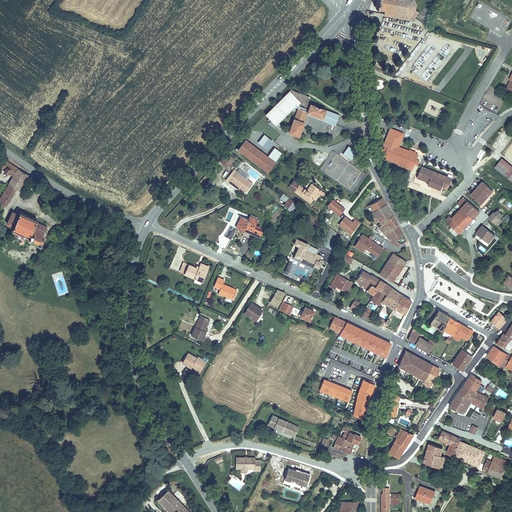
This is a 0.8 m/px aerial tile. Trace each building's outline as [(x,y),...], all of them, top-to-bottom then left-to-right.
[(374,0),(373,7),(374,9),(382,10),(382,14),(408,19),(414,23),(416,21),(411,16),(415,11),(416,8),(416,4),(413,0),(374,0)] [(322,117),(325,109),(307,102),(309,96),(290,89),(265,114),(274,123),(297,99),(301,100),(300,103),(298,108),(322,117)] [(276,125),(297,102),(300,103),(301,100),(297,99),(274,123),(276,125)] [(334,124),(338,114),(325,109),(322,117),(298,108),(294,119),(303,122),(307,114),(334,124)] [(303,122),(294,119),(289,132),(299,136),(303,122)] [(270,136),(275,129),(269,125),(264,132),(270,136)] [(403,133),(390,127),(380,152),(385,153),(383,157),(397,163),(408,167),(412,168),(414,162),(416,158),(417,154),(415,153),(408,150),(398,146),(403,133)] [(275,129),(270,136),(284,147),(289,140),(275,129)] [(265,150),(271,142),(263,136),(257,144),(265,150)] [(237,150),(266,172),(280,154),(273,148),(266,158),(244,141),(237,150)] [(223,169),(230,162),(224,156),(217,164),(223,169)] [(0,170),(11,179),(16,170),(15,169),(16,167),(3,157),(0,160),(0,170)] [(511,166),(502,158),(495,166),(511,179),(511,166)] [(452,178),(421,165),(417,176),(428,181),(427,183),(441,189),(442,185),(444,186),(448,188),(452,178)] [(27,178),(16,170),(11,179),(0,195),(0,209),(1,210),(2,207),(5,208),(15,192),(17,193),(27,178)] [(228,186),(229,185),(236,190),(242,195),(250,186),(233,173),(225,184),(228,186)] [(299,184),(293,180),(288,187),(309,204),(312,199),(315,201),(319,195),(321,192),(311,184),(307,191),(304,189),(303,191),(297,187),(299,184)] [(493,191),(482,181),(470,195),(481,204),(493,191)] [(498,194),(486,208),(491,212),(495,208),(494,207),(498,202),(501,204),(505,199),(501,196),(498,194)] [(457,204),(461,208),(473,219),(479,212),(463,198),(457,204)] [(293,203),(288,200),(284,206),(288,209),(293,203)] [(344,210),(332,200),(327,206),(339,216),(344,210)] [(369,206),(373,212),(383,206),(380,200),(369,206)] [(387,211),(383,206),(373,212),(376,217),(387,211)] [(473,219),(461,208),(451,219),(449,217),(445,221),(459,234),(473,219)] [(225,221),(230,222),(234,212),(228,210),(225,221)] [(493,212),(488,219),(498,226),(502,220),(499,217),(502,213),(497,210),(494,213),(493,212)] [(387,211),(377,217),(380,223),(390,216),(387,211)] [(37,221),(20,212),(18,216),(11,213),(5,226),(11,229),(8,235),(16,239),(15,242),(22,245),(24,243),(39,250),(49,229),(36,223),(37,221)] [(507,213),(502,218),(507,222),(511,217),(507,213)] [(245,219),(239,216),(234,226),(236,227),(236,229),(236,230),(237,230),(238,231),(239,231),(240,230),(241,230),(257,238),(260,232),(257,230),(258,228),(254,226),(252,228),(251,227),(254,221),(247,217),(245,219)] [(396,226),(390,216),(377,225),(390,239),(392,242),(394,243),(396,245),(399,247),(403,244),(398,240),(401,238),(394,227),(396,226)] [(320,224),(311,218),(309,221),(317,228),(320,224)] [(343,218),(337,226),(351,235),(359,222),(353,219),(351,223),(351,224),(348,222),(349,222),(343,218)] [(394,227),(401,238),(403,236),(396,226),(394,227)] [(494,237),(482,226),(476,234),(488,244),(494,237)] [(362,235),(354,247),(362,253),(365,248),(378,257),(382,250),(376,246),(377,245),(362,235)] [(315,251),(294,239),(291,244),(296,247),(291,256),(297,260),(298,258),(310,265),(309,267),(314,270),(319,261),(316,260),(318,257),(313,254),(315,251)] [(480,245),(477,248),(484,253),(486,250),(480,245)] [(395,251),(381,273),(393,281),(407,259),(395,251)] [(353,259),(346,254),(343,259),(350,264),(353,259)] [(310,265),(298,258),(297,260),(297,262),(303,266),(304,264),(309,267),(310,265)] [(179,271),(184,273),(188,265),(183,263),(179,271)] [(194,267),(188,265),(184,273),(202,281),(206,270),(198,266),(197,269),(194,267)] [(382,302),(391,289),(371,275),(370,277),(362,271),(355,282),(360,285),(361,284),(368,289),(367,291),(374,296),(375,294),(380,297),(378,299),(382,302)] [(511,278),(508,276),(503,283),(511,288),(511,278)] [(224,280),(217,277),(213,286),(219,289),(217,293),(233,299),(237,290),(222,284),(224,280)] [(349,287),(334,278),(327,289),(333,293),(335,290),(345,296),(349,287)] [(269,302),(277,306),(284,292),(277,288),(269,302)] [(393,309),(402,296),(391,289),(382,302),(381,302),(393,309)] [(410,302),(402,296),(393,309),(385,321),(382,326),(385,327),(388,322),(390,322),(393,318),(401,322),(410,302)] [(263,309),(250,301),(243,313),(256,320),(263,309)] [(293,306),(283,301),(279,309),(290,314),(293,306)] [(373,301),(369,307),(375,311),(379,304),(373,301)] [(349,310),(353,312),(357,306),(354,303),(349,310)] [(314,311),(305,307),(300,317),(310,321),(314,311)] [(368,321),(373,314),(365,308),(360,316),(368,321)] [(442,329),(449,319),(432,309),(427,316),(432,319),(430,322),(442,330),(442,329)] [(507,319),(498,312),(491,321),(500,328),(507,319)] [(329,327),(340,332),(347,321),(334,315),(329,327)] [(201,316),(191,337),(202,342),(206,333),(205,332),(206,329),(210,321),(201,316)] [(449,319),(442,329),(453,335),(459,324),(449,319)] [(393,343),(347,321),(340,332),(340,333),(388,356),(393,343)] [(459,324),(453,335),(457,338),(459,334),(467,339),(472,332),(459,324)] [(422,332),(413,327),(407,340),(414,344),(419,338),(422,332)] [(504,334),(501,338),(508,342),(505,347),(511,350),(511,338),(505,335),(504,334)] [(419,338),(414,344),(428,353),(432,345),(419,338)] [(508,342),(501,338),(497,344),(505,347),(508,342)] [(510,358),(493,347),(486,355),(499,366),(501,363),(504,365),(511,369),(511,356),(510,358)] [(471,357),(460,350),(452,363),(462,370),(471,357)] [(198,357),(189,351),(183,361),(192,367),(193,365),(201,370),(209,359),(204,356),(203,357),(199,355),(198,357)] [(432,366),(404,351),(398,367),(413,374),(417,366),(422,369),(418,377),(425,381),(432,366)] [(422,369),(417,366),(413,374),(418,377),(422,369)] [(432,366),(425,381),(423,385),(428,388),(437,369),(432,366)] [(472,374),(464,385),(476,391),(480,384),(479,383),(481,381),(472,374)] [(352,389),(324,378),(320,390),(348,401),(352,389)] [(354,413),(365,418),(368,404),(372,390),(375,383),(363,379),(361,386),(357,400),(354,413)] [(395,387),(410,393),(414,385),(399,379),(395,387)] [(476,391),(464,385),(455,397),(453,399),(449,407),(464,412),(471,401),(484,408),(489,398),(475,392),(476,391)] [(493,388),(488,385),(485,389),(490,393),(493,388)] [(384,415),(394,416),(398,395),(388,392),(384,415)] [(498,409),(493,420),(500,424),(506,412),(498,409)] [(268,423),(282,430),(286,420),(273,413),(268,423)] [(355,417),(347,414),(346,415),(347,416),(346,420),(353,423),(355,417)] [(299,426),(286,420),(282,430),(294,435),(299,426)] [(477,427),(472,424),(469,431),(475,434),(476,431),(477,432),(478,430),(477,430),(476,429),(477,427)] [(410,434),(402,429),(398,437),(406,441),(410,434)] [(344,430),(341,436),(347,439),(350,440),(354,434),(344,430)] [(461,439),(442,430),(438,438),(451,444),(448,452),(456,456),(457,454),(455,453),(461,440),(461,439)] [(344,445),(347,439),(341,436),(338,435),(337,436),(334,434),(331,440),(333,440),(332,441),(335,442),(333,447),(350,453),(351,448),(344,445)] [(351,448),(354,442),(358,444),(361,436),(354,434),(350,440),(347,439),(344,445),(351,448)] [(406,441),(398,437),(397,438),(395,437),(393,441),(394,441),(387,452),(390,454),(390,455),(396,458),(406,441)] [(455,453),(457,454),(456,456),(478,466),(485,451),(478,448),(479,446),(475,445),(475,447),(461,440),(455,453)] [(443,447),(429,442),(423,461),(440,467),(444,456),(440,454),(443,447)] [(491,460),(487,459),(483,470),(500,477),(507,461),(494,455),(491,460)] [(252,459),(237,458),(236,468),(241,469),(241,470),(247,470),(247,469),(260,470),(260,467),(255,466),(256,461),(256,460),(251,460),(252,459)] [(306,476),(288,470),(285,482),(302,488),(306,476)] [(310,477),(306,476),(302,488),(301,492),(305,493),(310,477)] [(389,511),(389,487),(382,487),(383,493),(381,493),(381,511),(389,511)] [(422,489),(419,488),(415,498),(430,504),(435,491),(424,487),(422,489)] [(186,511),(165,490),(155,501),(165,511),(186,511)] [(399,494),(391,494),(390,507),(395,507),(395,504),(398,504),(399,494)] [(358,501),(340,502),(340,507),(340,511),(354,511),(355,508),(358,501)]
